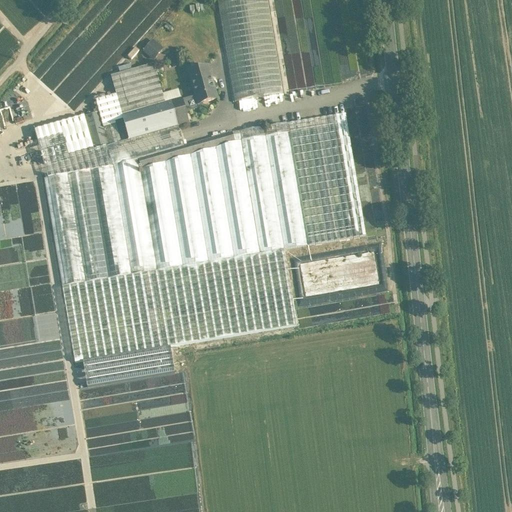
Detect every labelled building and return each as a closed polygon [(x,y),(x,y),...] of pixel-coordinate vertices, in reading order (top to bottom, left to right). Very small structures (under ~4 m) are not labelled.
[(267,0),(217,0),(234,103),(283,95),(267,0)] [(154,60),(165,50),(154,39),(143,50),(154,60)] [(154,65),(111,77),(116,95),(122,117),(165,105),(154,65)] [(196,98),(182,102),(184,111),(190,112),(195,111),(200,108),(203,104),(217,100),(208,67),(188,73),(196,98)] [(116,95),(96,101),(99,113),(98,114),(103,129),(115,125),(115,123),(123,120),(122,117),(116,95)] [(165,105),(122,117),(123,120),(129,141),(178,127),(188,124),(184,111),(182,102),(181,101),(165,105)] [(98,114),(86,117),(95,151),(107,148),(108,147),(103,129),(98,114)] [(346,115),(232,134),(235,142),(141,169),(138,161),(112,168),(48,179),(44,180),(62,287),(284,250),(366,237),(346,115)] [(86,117),(59,125),(62,136),(38,143),(48,179),(112,168),(107,148),(95,151),(86,117)] [(59,125),(35,132),(38,143),(62,136),(59,125)] [(115,125),(103,129),(108,147),(121,144),(115,125)] [(178,127),(129,141),(130,142),(121,144),(108,147),(107,148),(112,168),(138,161),(184,148),(178,127)] [(184,148),(138,161),(141,169),(235,142),(232,134),(184,148)] [(284,250),(62,287),(75,364),(83,362),(170,348),(297,327),(284,250)] [(170,348),(83,362),(87,389),(175,374),(170,348)]
